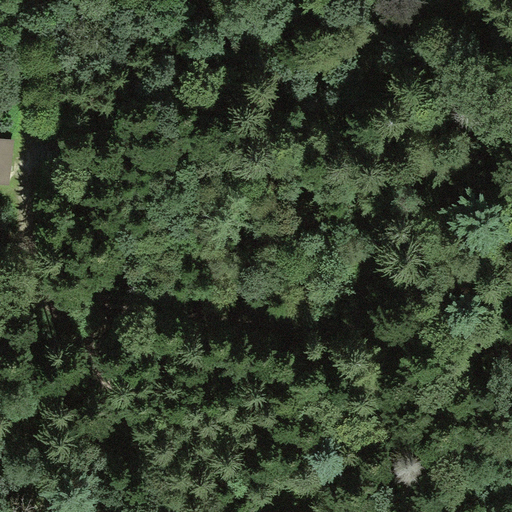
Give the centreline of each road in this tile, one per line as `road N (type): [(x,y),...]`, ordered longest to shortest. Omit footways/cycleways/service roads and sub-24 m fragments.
road 1 (track): [(43,292),(511,351)]
road 2 (track): [(171,511),(43,292)]
road 3 (track): [(15,287),(23,49)]
